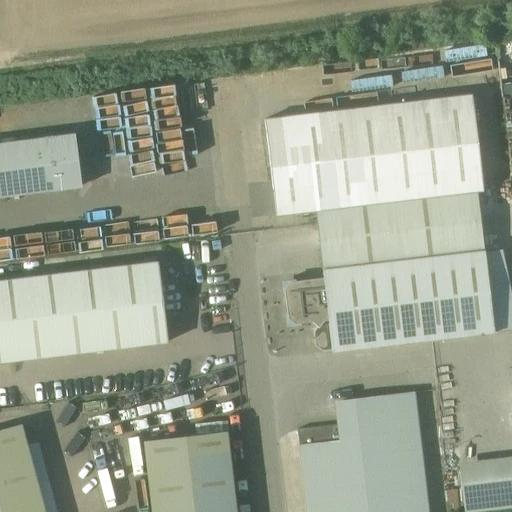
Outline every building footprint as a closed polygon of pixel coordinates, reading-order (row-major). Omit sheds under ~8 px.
[(339,96),(341,108),(389,101),(386,80),(352,85),(353,94),(339,96)] [(471,96),(264,120),(276,216),(482,191),(471,96)] [(0,144),(0,197),(81,187),(74,135),(0,144)] [(509,158),(508,139),(489,140),(491,180),(500,180),(498,159),(509,158)] [(289,282),(284,290),(287,319),(294,325),(311,323),(312,322),(318,327),(314,332),(315,345),(322,351),(331,350),(331,352),(493,333),(483,251),(322,271),(323,278),(289,282)] [(0,362),(167,342),(158,262),(0,280),(0,362)] [(427,511),(413,392),(342,401),(344,424),(297,430),(306,511),(427,511)] [(43,511),(20,426),(0,431),(0,511),(43,511)] [(235,511),(226,432),(143,441),(151,511),(235,511)] [(511,457),(456,464),(461,511),(469,511),(511,506),(511,457)]
